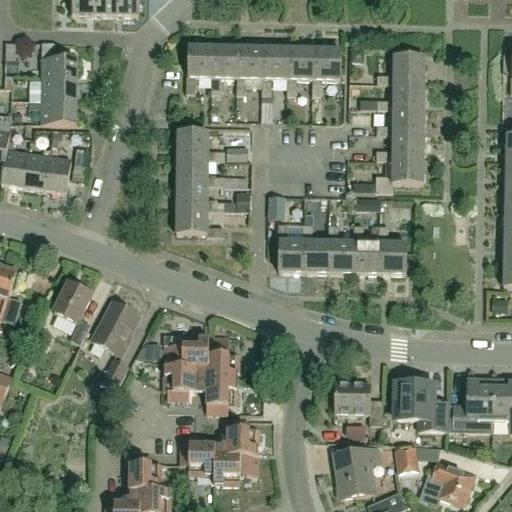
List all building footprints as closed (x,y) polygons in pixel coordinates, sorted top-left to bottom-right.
[(94,21),(94,0),(72,0),(72,20),(94,21)] [(94,0),(94,21),(115,21),(115,0),(94,0)] [(115,0),(115,21),(138,22),(138,0),(115,0)] [(213,83),(214,52),(189,52),(188,82),(186,81),(186,99),(196,100),(196,83),(211,83),(213,83)] [(239,85),(239,53),(214,52),(213,83),(211,83),(211,99),(221,100),(221,84),(237,84),(239,85)] [(264,84),(264,53),(239,53),(239,85),(237,84),(236,100),(246,100),(246,84),(262,84),(264,84)] [(289,85),(290,54),(264,53),(264,84),(262,84),(261,101),(262,101),(262,102),(261,126),(272,126),(272,106),(270,106),(270,101),(271,101),(271,85),(287,85),(289,85)] [(314,86),(315,54),(290,54),(289,85),(287,85),(287,101),(296,101),(296,85),(312,86),(314,86)] [(341,55),(315,54),(314,86),(312,86),(312,102),(321,102),(321,86),(341,86),(341,55)] [(352,54),(351,66),(359,66),(363,62),(364,55),(352,54)] [(5,64),(5,76),(15,76),(16,59),(5,59),(5,64)] [(393,88),(424,88),(424,62),(394,62),(394,80),(377,80),(377,90),(393,90),(393,88)] [(41,86),(77,86),(77,64),(42,63),(41,86)] [(77,86),(41,86),(41,107),(76,107),(77,86)] [(423,113),(424,88),(393,88),(393,90),(393,106),(377,106),(360,106),(360,115),(393,115),(393,113),(423,113)] [(76,107),(41,107),(41,130),(76,130),(76,107)] [(423,138),(423,113),(393,113),(393,115),(393,132),(377,131),(377,140),(393,140),(393,138),(423,138)] [(9,138),(0,136),(0,171),(4,172),(9,138)] [(209,138),(178,138),(177,163),(209,164),(209,166),(225,166),(225,157),(209,156),(209,138)] [(423,164),(423,138),(393,138),(393,140),(393,157),(376,157),(376,166),(392,166),(393,163),(423,164)] [(53,139),(51,150),(60,151),(62,140),(53,139)] [(247,152),(227,152),(227,165),(247,165),(247,152)] [(1,190),(22,193),(27,159),(7,156),(1,190)] [(49,163),(27,159),(22,193),(44,196),(49,163)] [(49,163),(44,196),(67,199),(71,166),(49,163)] [(209,164),(177,163),(177,190),(208,190),(208,192),(225,193),(225,183),(208,183),(209,166),(209,164)] [(422,189),(423,164),(393,163),(392,166),(392,181),(375,181),(375,197),(392,197),(392,189),(422,189)] [(208,190),(177,190),(177,215),(208,215),(208,217),(221,218),(224,218),(224,208),(208,208),(208,192),(208,190)] [(240,199),(239,216),(250,217),(250,199),(240,199)] [(269,224),(284,225),(285,202),(269,202),(269,224)] [(354,204),(354,215),(360,215),(364,212),(364,204),(354,204)] [(208,215),(177,215),(176,240),(206,240),(206,242),(224,242),(224,234),(207,234),(208,217),(208,215)] [(358,218),(360,229),(375,227),(374,216),(358,218)] [(221,218),(221,227),(246,228),(246,218),(224,218),(221,218)] [(303,219),(303,229),(312,230),(312,220),(303,219)] [(305,248),(304,279),(331,279),(331,247),(329,247),(313,247),(313,230),(312,230),(303,229),(302,248),(305,248)] [(280,248),(279,278),(304,279),(305,248),(302,248),(288,248),(288,230),(278,230),(277,248),(280,248)] [(356,248),(355,279),(381,280),(382,248),(379,248),(363,248),(363,232),(363,230),(354,230),(353,248),(356,248)] [(331,247),(331,279),(355,279),(356,248),(353,248),(338,247),(338,231),(336,231),(329,231),(329,247),(331,247)] [(382,248),(381,280),(406,280),(406,249),(388,249),(388,232),(379,232),(379,248),(382,248)] [(511,268),(504,268),(503,293),(511,293),(511,268)] [(17,276),(0,270),(0,323),(15,329),(22,305),(10,301),(17,276)] [(79,324),(92,300),(69,288),(53,317),(77,330),(70,344),(79,349),(90,330),(79,324)] [(492,304),(492,316),(505,316),(505,304),(492,304)] [(92,346),(118,361),(140,322),(113,308),(92,346)] [(41,332),(34,345),(45,351),(52,338),(41,332)] [(182,352),(164,352),(163,397),(167,398),(167,406),(188,406),(189,399),(195,399),(195,395),(207,395),(206,420),(227,420),(227,411),(236,412),(238,361),(229,361),(229,343),(183,342),(182,352)] [(165,342),(164,352),(182,352),(183,342),(165,342)] [(146,352),(145,363),(160,364),(160,352),(146,352)] [(114,397),(129,371),(114,363),(100,389),(114,397)] [(25,375),(21,383),(29,386),(32,378),(25,375)] [(0,377),(0,412),(12,383),(0,377)] [(494,427),(494,383),(478,383),(478,385),(468,385),(468,411),(453,411),(452,434),(491,434),(491,427),(494,427)] [(510,384),(494,383),(494,427),(509,427),(509,438),(511,438),(511,385),(510,386),(510,384)] [(383,405),(370,405),(370,390),(335,389),(334,418),(368,419),(368,431),(382,431),(383,405)] [(448,408),(432,407),(433,391),(396,390),(395,425),(418,426),(418,437),(447,437),(448,408)] [(180,450),(179,471),(187,471),(187,481),(212,482),(212,491),(239,492),(239,482),(256,482),(257,435),(247,435),(248,427),(231,427),(231,435),(222,435),(221,448),(213,448),(213,451),(180,450)] [(397,478),(419,475),(416,451),(394,454),(397,478)] [(370,470),(379,469),(377,455),(333,460),(339,505),(373,500),(370,470)] [(169,511),(170,495),(161,495),(161,469),(151,469),(151,462),(130,461),(130,495),(140,496),(139,508),(131,508),(131,504),(114,503),(114,511),(169,511)] [(475,481),(438,469),(433,484),(429,482),(424,499),(465,511),(475,481)] [(9,485),(8,498),(28,499),(29,486),(9,485)] [(402,511),(397,499),(372,510),(372,511),(402,511)]
